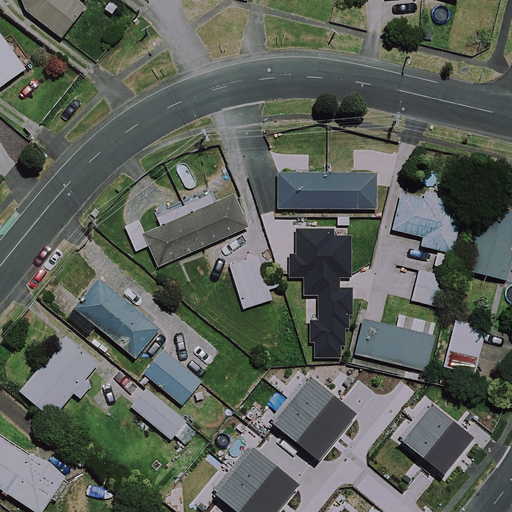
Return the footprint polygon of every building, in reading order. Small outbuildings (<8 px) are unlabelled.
[(13,0),(19,11),(58,39),(82,11),(69,0),(13,0)] [(0,88),(24,72),(0,37),(0,88)] [(375,211),(375,175),(277,175),(277,210),(375,211)] [(247,229),(233,196),(212,205),(207,193),(160,213),(124,229),(134,253),(147,248),(156,269),(247,229)] [(463,202),(428,194),(426,201),(398,195),(389,231),(421,239),(419,248),(450,255),(463,202)] [(511,235),(511,213),(482,206),(466,272),(501,281),(511,235)] [(307,234),(277,243),(287,273),(316,263),(307,234)] [(270,302),(257,258),(227,267),(240,311),(270,302)] [(448,278),(418,270),(410,302),(439,310),(448,278)] [(157,332),(95,282),(65,319),(87,336),(95,327),(135,359),(157,332)] [(435,325),(397,316),(394,330),(360,321),(351,355),(423,373),(435,325)] [(484,329),(454,322),(443,368),(473,375),(484,329)] [(96,365),(61,339),(19,393),(53,419),(72,394),(79,399),(90,385),(84,381),(96,365)] [(201,383),(164,348),(142,373),(179,407),(201,383)] [(437,386),(408,377),(402,398),(430,407),(437,386)] [(184,423),(144,391),(130,408),(170,441),(184,423)] [(403,411),(385,397),(356,433),(414,480),(443,444),(421,426),(417,432),(398,417),(403,411)] [(365,511),(388,485),(321,430),(296,460),(358,511),(365,511)] [(41,511),(63,478),(0,438),(0,490),(33,511),(41,511)] [(280,494),(258,475),(245,490),(266,510),(280,494)] [(326,511),(331,506),(301,481),(287,498),(304,511),(326,511)]
